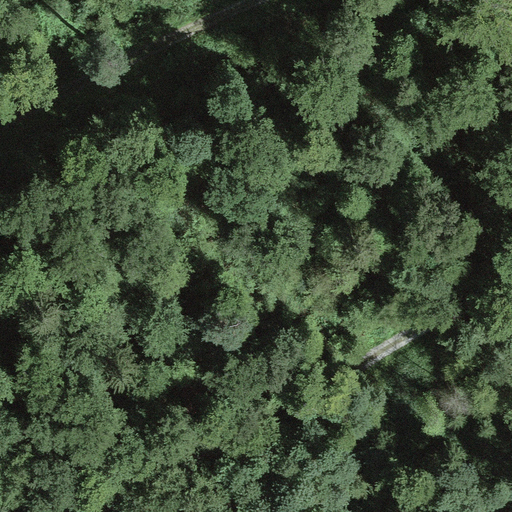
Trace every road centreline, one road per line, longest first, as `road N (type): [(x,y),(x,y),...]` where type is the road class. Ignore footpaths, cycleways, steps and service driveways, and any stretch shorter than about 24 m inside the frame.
road 1 (track): [(0,494),(107,478),(247,437),(433,320),(511,290)]
road 2 (track): [(10,0),(48,296),(102,408),(107,478)]
road 3 (track): [(0,125),(255,0)]
